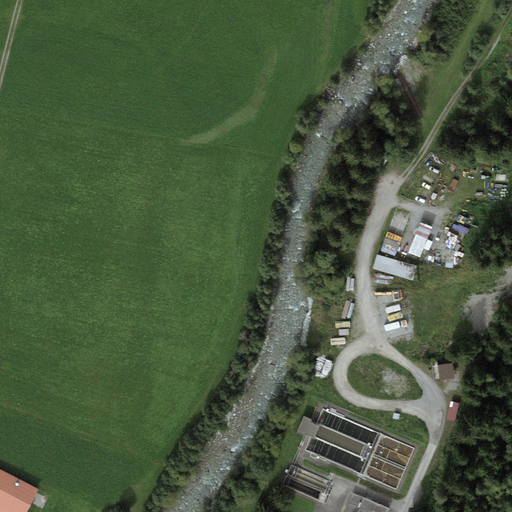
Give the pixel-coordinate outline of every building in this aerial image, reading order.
[(454,232),(469,236),(471,224),(456,221),(454,232)] [(420,260),(432,229),(420,224),(408,255),(420,260)] [(419,267),(378,255),(374,268),(414,281),(419,267)] [(400,295),(379,299),(387,339),(409,334),(400,295)] [(312,420),(304,417),(297,433),(304,435),(305,433),(313,436),(318,425),(311,422),(312,420)] [(25,511),(38,487),(0,468),(0,509),(5,511),(25,511)] [(385,511),(387,508),(355,494),(346,511),(385,511)]
